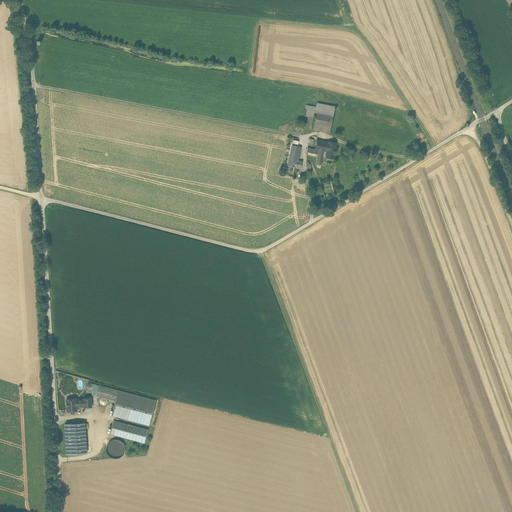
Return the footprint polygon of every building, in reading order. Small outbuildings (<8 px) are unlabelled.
[(335,107),(317,103),(316,107),(315,112),(333,115),(335,107)] [(333,115),(315,112),(314,117),(313,124),(317,125),(331,127),(333,115)] [(326,142),(310,139),(308,148),(323,151),(324,151),(326,142)] [(336,143),(329,142),(326,142),(324,151),(327,152),(326,157),(333,158),(336,143)] [(301,147),(292,145),(287,165),(301,168),(302,161),(298,160),(301,147)] [(118,390),(99,385),(96,395),(111,399),(110,401),(115,402),(118,390)] [(156,400),(118,390),(115,402),(112,415),(149,425),(156,400)] [(76,399),(70,399),(70,401),(67,402),(67,410),(71,410),(71,411),(77,410),(76,406),(84,406),(84,399),(76,400),(76,399)] [(148,430),(113,420),(110,433),(144,442),(148,430)] [(85,423),(65,424),(67,454),(87,453),(85,423)] [(119,440),(115,439),(112,440),(109,441),(107,444),(106,447),(106,450),(107,453),(110,456),(113,457),(117,457),(120,456),(123,454),(125,450),(125,447),(124,444),(121,441),(119,440)]
